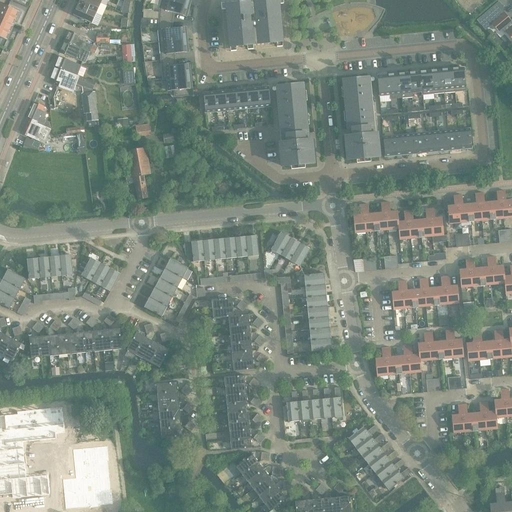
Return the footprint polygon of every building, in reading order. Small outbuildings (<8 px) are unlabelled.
[(80,0),(78,5),(96,13),(100,3),(92,0),(80,0)] [(162,0),(160,9),(159,20),(172,21),(173,13),(186,16),(188,10),(186,9),(187,4),(173,0),(162,0)] [(226,10),(229,46),(236,45),(236,47),(247,46),(247,44),(253,44),(253,46),(276,43),(276,42),(283,41),(279,5),(277,5),(277,0),(258,0),(257,0),(246,0),(246,1),(227,3),(227,10),(226,10)] [(482,16),(478,20),(485,28),(489,24),(490,23),(491,24),(491,25),(497,32),(502,28),(511,40),(511,23),(510,21),(511,21),(504,13),(504,14),(500,9),(503,7),(498,2),(482,16)] [(0,4),(0,21),(13,27),(20,13),(0,4)] [(96,13),(78,5),(73,16),(91,23),(96,13)] [(158,31),(159,43),(185,40),(184,34),(186,34),(185,27),(172,29),(172,21),(159,20),(158,31)] [(0,37),(7,41),(13,27),(0,21),(0,37)] [(65,41),(82,48),(88,51),(91,45),(85,42),(87,38),(69,30),(65,41)] [(108,42),(108,34),(97,33),(96,42),(108,42)] [(159,43),(161,61),(175,60),(174,54),(188,52),(187,45),(185,46),(185,40),(159,43)] [(88,51),(82,48),(65,41),(60,51),(84,62),(88,51)] [(130,45),(122,45),(122,54),(131,53),(130,45)] [(58,56),(53,66),(79,76),(76,84),(81,86),(92,90),(95,83),(84,78),(82,78),(86,69),(81,67),(81,65),(74,63),(58,56)] [(161,61),(163,79),(188,77),(188,71),(190,71),(189,64),(175,65),(175,60),(161,61)] [(53,66),(49,78),(54,80),(52,84),(51,84),(65,90),(65,89),(73,92),(76,84),(79,76),(53,66)] [(133,68),(123,69),(123,78),(134,77),(133,68)] [(464,69),(453,70),(455,91),(466,90),(464,69)] [(453,70),(442,71),(444,93),(455,91),(453,70)] [(442,71),(431,72),(434,94),(444,93),(442,71)] [(431,72),(420,73),(423,95),(434,94),(431,72)] [(420,73),(410,74),(411,93),(422,92),(422,95),(423,95),(420,73)] [(410,74),(399,75),(401,94),(411,93),(410,74)] [(399,75),(388,76),(390,95),(401,94),(399,75)] [(377,77),(379,96),(390,95),(388,76),(377,77)] [(169,91),(174,91),(175,97),(188,96),(188,89),(191,89),(191,82),(189,82),(188,77),(163,79),(163,80),(168,79),(169,91)] [(368,78),(344,80),(348,129),(351,129),(352,135),(345,136),(348,160),(379,157),(377,133),(370,134),(369,127),(372,127),(368,78)] [(278,86),(283,135),(286,135),(287,142),(280,142),(282,166),(313,163),(311,139),(304,140),(304,133),(307,133),(302,84),(278,86)] [(83,93),(81,93),(83,113),(85,113),(97,112),(94,92),(82,87),(83,93)] [(269,87),(258,88),(259,107),(270,106),(269,87)] [(258,88),(247,90),(249,108),(259,107),(258,88)] [(247,90),(236,91),(238,109),(249,108),(247,90)] [(236,91),(225,92),(227,111),(238,109),(236,91)] [(225,92),(214,93),(216,112),(227,111),(225,92)] [(203,94),(205,113),(216,112),(214,93),(203,94)] [(37,121),(36,124),(43,127),(44,126),(49,128),(51,129),(50,122),(46,121),(45,119),(47,113),(44,112),(46,108),(43,107),(43,106),(34,103),(28,117),(37,121)] [(37,121),(28,117),(21,133),(31,137),(31,136),(33,137),(44,142),(49,128),(44,126),(43,127),(36,124),(37,121)] [(128,118),(117,119),(118,127),(128,126),(128,118)] [(136,138),(151,135),(149,124),(134,127),(136,138)] [(184,130),(173,133),(163,135),(164,143),(174,142),(174,137),(187,134),(187,129),(184,130)] [(470,129),(459,130),(461,149),(472,148),(470,129)] [(459,130),(448,131),(450,150),(461,149),(459,130)] [(448,131),(437,132),(439,151),(450,150),(448,131)] [(437,132),(426,133),(428,152),(439,151),(437,132)] [(82,133),(76,134),(79,154),(85,153),(82,133)] [(426,133),(416,134),(417,153),(428,152),(426,133)] [(416,134),(405,135),(407,154),(417,153),(416,134)] [(405,135),(394,136),(396,155),(407,154),(405,135)] [(394,136),(383,137),(385,156),(396,155),(394,136)] [(26,138),(23,145),(37,151),(41,144),(26,138)] [(144,175),(151,174),(146,148),(125,151),(129,174),(125,175),(127,184),(135,182),(138,199),(148,197),(144,175)] [(501,192),(503,219),(511,217),(511,200),(506,201),(505,191),(501,192)] [(491,202),(493,220),(503,219),(501,192),(496,192),(497,202),(491,202)] [(479,194),(482,221),(493,220),(491,202),(485,203),(484,193),(479,194)] [(469,204),(471,222),(482,221),(479,194),(475,194),(476,204),(469,204)] [(458,196),(460,223),(471,222),(469,204),(463,205),(462,195),(458,196)] [(460,223),(458,196),(453,196),(454,206),(447,207),(449,224),(460,223)] [(388,231),(398,230),(399,230),(398,222),(397,211),(391,212),(390,202),(385,203),(388,231)] [(375,214),(377,232),(388,231),(385,203),(381,203),(382,213),(375,214)] [(364,205),(366,233),(377,232),(375,214),(369,214),(368,204),(364,205)] [(366,233),(364,205),(359,205),(360,215),(353,216),(355,234),(366,233)] [(430,210),(432,237),(443,236),(442,218),(435,219),(434,209),(430,210)] [(420,220),(421,238),(432,237),(430,210),(425,210),(426,219),(420,220)] [(408,212),(410,239),(421,238),(420,220),(413,221),(412,211),(408,212)] [(410,239),(408,212),(403,212),(404,222),(398,222),(399,230),(398,230),(399,240),(410,239)] [(280,255),(291,238),(281,233),(271,250),(280,255)] [(246,237),(247,257),(259,255),(257,236),(246,237)] [(247,257),(246,237),(235,238),(237,258),(247,257)] [(224,239),(226,259),(237,258),(235,238),(224,239)] [(291,238),(280,255),(290,261),(300,244),(291,238)] [(226,259),(224,239),(213,240),(215,260),(226,259)] [(215,260),(213,240),(202,241),(204,261),(215,260)] [(204,261),(202,241),(191,242),(193,262),(204,261)] [(300,244),(290,261),(300,267),(310,249),(300,244)] [(60,257),(61,276),(73,275),(72,272),(71,260),(71,255),(60,257)] [(49,258),(51,277),(61,276),(60,257),(49,258)] [(491,258),(494,285),(504,284),(504,277),(504,276),(503,266),(497,267),(496,257),(491,258)] [(51,277),(49,258),(38,259),(40,278),(51,277)] [(91,281),(101,263),(91,258),(88,262),(81,276),(91,281)] [(482,268),(483,286),(494,285),(491,258),(487,258),(488,267),(482,268)] [(40,278),(38,259),(27,260),(29,279),(40,278)] [(165,269),(182,279),(188,269),(170,259),(165,269)] [(370,272),(369,259),(362,260),(362,259),(353,260),(355,273),(364,272),(370,272)] [(470,260),(472,287),(483,286),(482,268),(475,269),(474,259),(470,260)] [(79,273),(78,274),(81,276),(88,262),(84,260),(78,271),(79,271),(78,272),(79,273)] [(472,287),(470,260),(465,260),(466,269),(459,270),(461,289),(472,287)] [(101,263),(91,281),(101,286),(110,268),(101,263)] [(110,268),(101,286),(111,291),(120,274),(110,268)] [(165,269),(160,278),(177,288),(182,279),(165,269)] [(3,280),(20,289),(25,279),(8,270),(3,280)] [(264,276),(265,279),(273,278),(272,270),(264,271),(264,276)] [(305,287),(325,285),(324,274),(304,276),(305,287)] [(435,288),(437,306),(448,305),(445,277),(440,278),(441,287),(435,288)] [(445,277),(448,305),(459,304),(457,286),(450,286),(449,277),(445,277)] [(160,278),(155,288),(172,298),(177,288),(160,278)] [(414,290),(416,308),(426,307),(424,279),(418,280),(419,289),(414,290)] [(424,279),(426,307),(437,306),(435,288),(429,289),(428,279),(424,279)] [(20,289),(3,280),(0,284),(0,290),(15,299),(20,289)] [(402,282),(405,309),(416,308),(414,290),(407,291),(406,281),(402,282)] [(405,309),(402,282),(397,282),(398,291),(392,292),(394,310),(405,309)] [(325,285),(305,287),(306,298),(326,296),(325,285)] [(63,293),(64,299),(69,299),(69,301),(75,300),(74,288),(68,289),(68,292),(63,293)] [(149,297),(167,307),(172,298),(155,288),(149,297)] [(196,289),(196,298),(205,297),(204,288),(196,289)] [(15,299),(0,290),(0,303),(9,309),(15,299)] [(84,293),(82,297),(90,301),(92,297),(84,293)] [(185,302),(189,304),(193,297),(189,294),(185,302)] [(42,295),(33,296),(34,304),(42,303),(42,301),(42,295)] [(307,308),(327,306),(326,296),(306,298),(307,308)] [(22,303),(28,306),(31,300),(25,297),(22,303)] [(167,307),(149,297),(144,307),(162,317),(167,307)] [(94,298),(92,302),(99,306),(102,302),(94,298)] [(212,309),(233,307),(232,298),(211,300),(212,309)] [(28,306),(22,303),(20,308),(25,311),(28,306)] [(180,311),(184,314),(188,306),(184,304),(180,311)] [(327,306),(307,308),(309,319),(328,317),(327,306)] [(233,307),(212,309),(213,319),(228,318),(228,317),(234,316),(233,307)] [(175,321),(179,323),(183,316),(179,313),(175,321)] [(229,326),(250,324),(249,315),(234,316),(228,317),(228,318),(229,326)] [(310,330),(329,328),(328,317),(309,319),(310,330)] [(230,335),(251,333),(250,324),(229,326),(230,335)] [(329,328),(310,330),(311,341),(330,339),(329,328)] [(110,330),(112,350),(122,349),(120,329),(110,330)] [(104,351),(112,350),(110,330),(101,331),(104,351)] [(449,331),(452,359),(463,358),(462,340),(455,340),(454,330),(449,331)] [(95,352),(104,351),(101,331),(92,332),(95,352)] [(441,360),(452,359),(449,331),(445,331),(445,341),(440,342),(441,360)] [(490,359),(501,358),(498,331),(493,332),(494,341),(488,342),(490,359)] [(501,358),(511,357),(511,354),(511,347),(510,340),(503,340),(503,331),(498,331),(501,358)] [(86,353),(95,352),(92,332),(83,333),(86,353)] [(135,355),(145,337),(136,332),(127,351),(135,355)] [(430,361),(441,360),(440,342),(433,342),(432,332),(428,333),(430,361)] [(68,355),(77,354),(75,333),(66,334),(68,355)] [(77,354),(86,353),(83,333),(75,333),(77,354)] [(230,344),(251,342),(251,333),(230,335),(230,344)] [(420,362),(430,361),(428,333),(423,333),(424,343),(417,344),(418,355),(419,355),(420,362)] [(473,343),(466,344),(468,362),(479,360),(477,333),(472,334),(473,343)] [(479,360),(490,359),(488,342),(482,343),(481,333),(477,333),(479,360)] [(59,356),(68,355),(66,334),(57,335),(59,356)] [(0,344),(0,356),(3,358),(13,340),(5,335),(0,344)] [(50,357),(59,356),(57,335),(48,336),(50,357)] [(41,357),(50,357),(48,336),(39,337),(41,357)] [(41,357),(39,337),(29,338),(31,358),(41,357)] [(135,355),(143,359),(153,341),(145,337),(135,355)] [(330,339),(311,341),(312,352),(332,350),(330,339)] [(13,340),(3,358),(11,362),(21,344),(13,340)] [(143,359),(151,364),(161,345),(153,341),(143,359)] [(231,353),(252,351),(251,342),(230,344),(231,353)] [(161,345),(151,364),(159,368),(169,350),(161,345)] [(397,356),(399,374),(410,373),(407,346),(402,347),(403,356),(397,356)] [(407,346),(410,373),(421,372),(420,362),(419,355),(418,355),(412,355),(411,346),(407,346)] [(377,377),(388,376),(385,348),(381,349),(382,358),(375,358),(377,377)] [(399,374),(397,356),(391,357),(390,348),(385,348),(388,376),(399,374)] [(232,362),(253,360),(252,351),(231,353),(232,362)] [(232,362),(233,372),(254,370),(253,360),(232,362)] [(225,387),(246,385),(245,376),(224,378),(225,387)] [(157,393),(178,391),(177,382),(156,384),(157,393)] [(226,396),(247,394),(246,385),(225,387),(226,396)] [(330,399),(332,418),(343,417),(340,388),(334,388),(335,398),(330,399)] [(319,400),(321,419),(332,418),(330,399),(329,389),(324,389),(325,399),(319,400)] [(308,401),(310,420),(321,419),(319,400),(318,390),(313,390),(314,400),(308,401)] [(507,418),(504,390),(500,391),(501,400),(494,401),(495,412),(496,419),(507,418)] [(157,393),(158,402),(179,400),(178,391),(157,393)] [(298,401),(299,421),(310,420),(308,401),(308,391),(302,391),(303,401),(298,401)] [(288,422),(299,421),(298,401),(297,392),(291,392),(292,402),(287,403),(288,422)] [(227,405),(247,403),(247,394),(226,396),(227,405)] [(158,402),(159,411),(180,409),(179,400),(158,402)] [(483,403),(486,430),(497,429),(496,419),(495,412),(489,412),(488,402),(483,403)] [(228,414),(248,412),(247,403),(227,405),(228,414)] [(474,414),(475,431),(486,430),(483,403),(479,403),(480,413),(474,414)] [(462,405),(465,432),(475,431),(474,414),(468,414),(467,404),(462,405)] [(465,432),(462,405),(457,405),(458,415),(451,416),(453,434),(465,432)] [(16,414),(0,415),(0,495),(12,494),(12,499),(14,499),(48,495),(50,495),(48,475),(27,477),(23,443),(23,442),(56,439),(56,434),(65,433),(62,407),(17,411),(17,414),(16,414)] [(159,411),(160,420),(181,418),(180,409),(159,411)] [(229,423),(249,421),(248,412),(228,414),(229,423)] [(160,420),(161,429),(182,427),(181,418),(160,420)] [(229,432),(250,430),(249,421),(229,423),(229,432)] [(355,448),(378,430),(375,426),(367,432),(363,427),(348,439),(355,448)] [(182,427),(161,429),(162,439),(183,437),(182,427)] [(230,441),(251,439),(250,430),(229,432),(230,441)] [(355,448),(362,456),(385,438),(382,434),(374,441),(370,436),(378,430),(355,448)] [(385,438),(362,456),(368,465),(383,453),(392,447),(388,443),(380,449),(377,445),(385,439),(385,438)] [(251,439),(230,441),(231,450),(252,448),(251,439)] [(75,478),(62,479),(65,509),(89,507),(89,508),(101,507),(101,506),(113,505),(112,489),(111,489),(110,489),(108,462),(109,462),(108,446),(107,446),(72,449),(75,478)] [(383,453),(368,465),(375,473),(398,455),(395,451),(387,458),(383,453)] [(242,475),(258,462),(252,455),(236,468),(242,475)] [(398,455),(375,473),(382,482),(405,464),(402,460),(394,466),(390,462),(398,456),(398,455)] [(258,462),(242,475),(247,482),(264,469),(258,462)] [(405,464),(382,482),(389,491),(412,473),(408,468),(400,475),(397,470),(405,464)] [(264,469),(247,482),(253,489),(269,476),(264,469)] [(269,476),(253,489),(258,496),(275,483),(269,476)] [(275,483),(258,496),(264,503),(280,491),(275,483)] [(280,491),(264,503),(270,511),(286,498),(280,491)] [(500,494),(502,511),(511,511),(511,502),(506,503),(505,493),(500,494)] [(502,511),(500,494),(496,494),(497,504),(490,504),(490,511),(502,511)] [(340,497),(341,511),(350,511),(349,496),(340,497)] [(341,511),(340,497),(331,498),(332,511),(341,511)] [(332,511),(331,498),(322,499),(323,511),(332,511)] [(323,511),(322,499),(313,500),(314,511),(323,511)] [(314,511),(313,500),(304,501),(305,511),(314,511)] [(305,511),(304,501),(295,502),(295,511),(305,511)]
